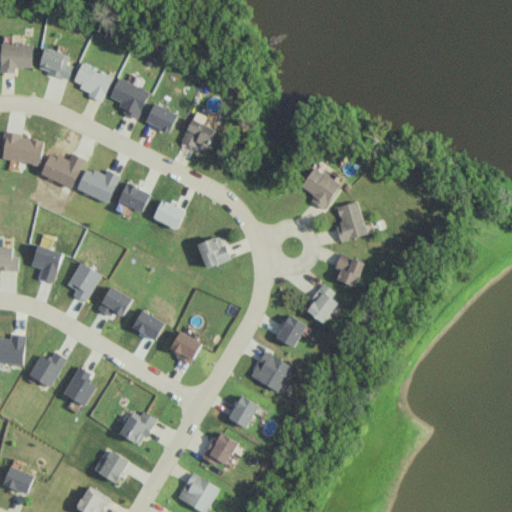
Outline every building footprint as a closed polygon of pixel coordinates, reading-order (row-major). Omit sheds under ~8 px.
[(33,43),(1,42),(0,72),(16,72),(16,67),(32,67),(33,43)] [(70,53),(45,47),(39,70),(70,77),(73,64),(67,63),(70,53)] [(74,80),(82,83),(79,89),(103,100),(114,74),(82,61),(74,80)] [(150,90),(119,76),(110,96),(122,101),(119,109),(138,117),(150,90)] [(171,131),(178,112),(154,102),(147,121),(171,131)] [(44,138),(6,132),(2,158),(40,164),(44,138)] [(312,200),(325,209),(342,184),(315,166),(301,186),(314,195),(312,200)] [(119,202),(144,210),(151,191),(126,183),(119,202)] [(185,209),(161,200),(154,219),(179,227),(185,209)] [(341,241),(368,232),(357,200),(337,206),(342,222),(335,224),(341,241)] [(199,241),(205,266),(229,261),(223,236),(199,241)] [(55,281),(63,251),(38,244),(32,265),(43,267),(40,277),(55,281)] [(13,255),(14,246),(0,245),(0,268),(19,269),(19,255),(13,255)] [(365,261),(342,252),(333,277),(356,285),(365,261)] [(124,315),(133,296),(110,285),(99,309),(112,315),(114,311),(124,315)] [(305,308),(323,322),(341,298),(323,285),(305,308)] [(277,337),(294,346),(307,323),(289,313),(277,337)] [(170,352),(193,361),(201,340),(179,331),(170,352)] [(40,353),(29,374),(51,386),(67,357),(55,350),(50,359),(40,353)] [(292,363),(263,350),(251,377),(280,390),(292,363)] [(85,405),(96,385),(87,380),(92,372),(79,365),(64,393),(85,405)] [(259,403),(241,394),(229,417),(247,427),(259,403)] [(141,445),(157,417),(143,410),(140,415),(133,410),(120,433),(141,445)] [(218,459),(227,464),(238,440),(217,431),(204,458),(216,464),(218,459)] [(130,460),(112,449),(98,471),(116,482),(130,460)] [(3,484),(28,493),(35,474),(11,465),(3,484)] [(205,511),(220,487),(193,471),(178,497),(205,511)] [(81,511),(99,511),(109,496),(89,485),(75,509),(81,511)]
